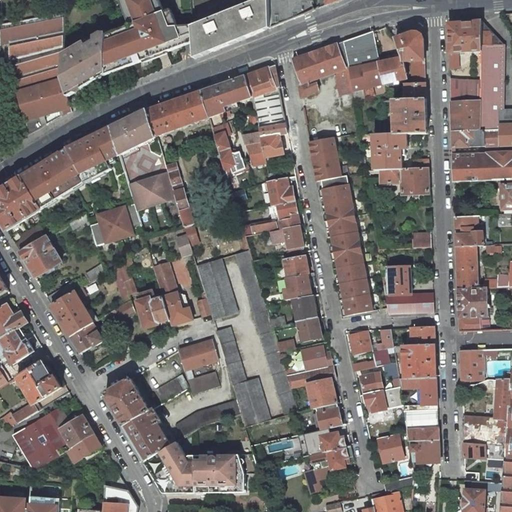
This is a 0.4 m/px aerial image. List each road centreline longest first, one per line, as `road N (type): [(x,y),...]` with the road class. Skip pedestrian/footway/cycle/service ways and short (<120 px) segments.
road 1 (residential): [(452,475),(435,6)]
road 2 (secondary): [(0,173),(143,94),(280,42)]
road 3 (residential): [(334,325),(280,42)]
road 4 (residential): [(334,325),(371,492)]
road 5 (residential): [(0,246),(85,391)]
road 6 (residential): [(85,391),(153,349),(215,326)]
road 7 (residential): [(85,391),(145,488),(151,511)]
